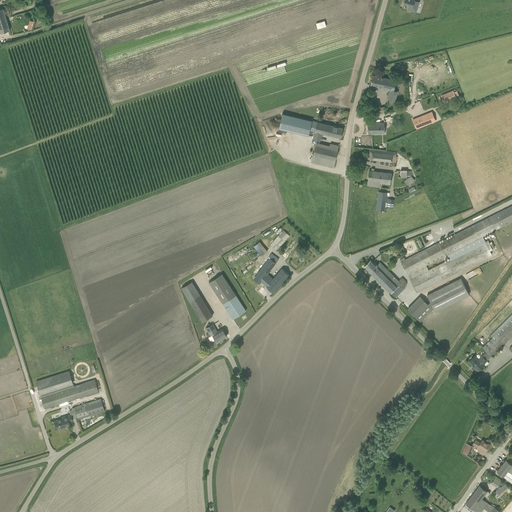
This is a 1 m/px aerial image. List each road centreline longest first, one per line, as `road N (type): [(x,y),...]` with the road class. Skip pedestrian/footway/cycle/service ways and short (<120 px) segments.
road 1 (unclassified): [(454,511),(507,426),(332,251)]
road 2 (unclassified): [(332,251),(358,93),(385,0)]
road 3 (unclassified): [(54,458),(224,348)]
road 4 (unclassified): [(54,458),(0,292)]
road 5 (unclassified): [(212,511),(209,469),(239,378),(224,348)]
road 6 (unclassified): [(224,348),(332,251)]
